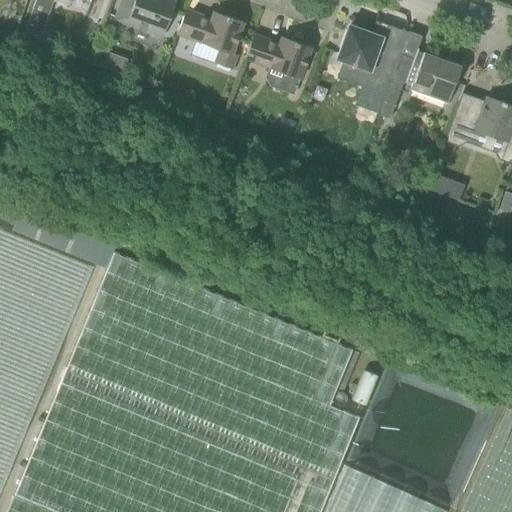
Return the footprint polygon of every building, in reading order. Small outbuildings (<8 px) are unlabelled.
[(35,0),(21,40),(36,45),(52,0),(54,0),(68,5),(70,0),(35,0)] [(140,20),(150,24),(147,32),(161,38),(175,1),(172,0),(134,0),(134,1),(132,0),(120,0),(113,20),(137,29),(140,20)] [(185,10),(176,34),(218,50),(213,63),(232,70),(237,55),(232,53),(243,23),(213,12),(210,19),(185,10)] [(370,90),(384,95),(399,53),(400,51),(380,44),(380,42),(376,35),(354,27),(345,31),(337,52),(340,61),(363,69),(370,65),(378,68),(370,90)] [(299,79),(311,48),(281,37),(278,43),(253,34),(244,59),(299,79)] [(107,59),(105,52),(95,48),(89,63),(103,69),(107,59)] [(413,58),(399,53),(384,95),(377,113),(389,118),(402,83),(404,84),(404,83),(406,83),(406,81),(412,83),(409,90),(447,104),(460,66),(423,52),(422,53),(417,51),(418,49),(416,48),(413,58)] [(476,122),(465,117),(457,139),(472,145),(477,131),(506,142),(499,160),(511,165),(511,162),(511,105),(485,96),(476,122)] [(285,119),(280,122),(277,130),(290,134),(294,123),(285,119)] [(442,193),(447,179),(431,173),(426,187),(442,193)] [(115,239),(21,202),(11,226),(106,263),(110,252),(115,239)] [(10,497),(12,497),(5,511),(316,511),(358,418),(328,407),(349,348),(110,252),(106,263),(10,497)]
